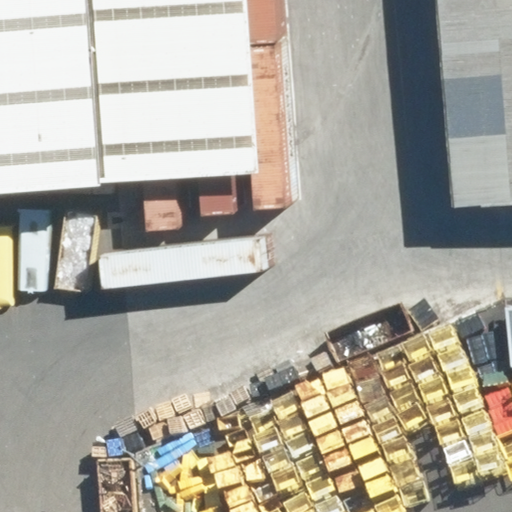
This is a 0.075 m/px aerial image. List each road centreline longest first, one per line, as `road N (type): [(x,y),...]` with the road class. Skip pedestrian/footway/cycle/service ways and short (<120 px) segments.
road 1 (unknown): [(0,237),(348,215)]
road 2 (unknown): [(0,237),(14,511)]
road 3 (unknown): [(348,215),(340,0)]
road 4 (unknown): [(511,237),(348,215)]
